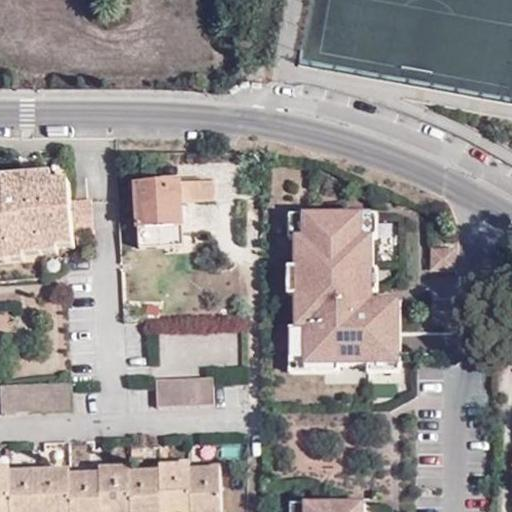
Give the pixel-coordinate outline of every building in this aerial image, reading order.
[(71,201),(70,182),(54,183),(53,176),(3,179),(4,184),(0,184),(0,261),(11,261),(10,248),(42,246),(42,241),(73,239),(73,232),(71,201)] [(141,250),(163,250),(162,230),(183,229),(183,205),(214,204),(214,183),(137,187),(141,250)] [(92,232),(90,199),(71,201),(73,232),(88,232),(92,232)] [(372,219),(313,219),(313,245),(300,245),(300,336),(310,336),(310,378),(409,378),(409,305),(383,305),(382,245),(372,245),(372,219)] [(162,230),(163,250),(183,249),(183,229),(162,230)] [(74,247),(73,239),(42,241),(42,246),(10,248),(11,261),(24,260),(24,255),(59,252),(58,248),(74,247)] [(202,404),(215,404),(214,381),(214,376),(201,377),(202,404)] [(174,405),(187,405),(186,377),(172,378),(174,405)] [(187,405),(202,404),(201,377),(186,377),(187,405)] [(174,405),(172,378),(157,378),(158,405),(174,405)] [(72,384),(72,382),(57,383),(58,411),(73,410),(73,387),(72,384)] [(44,411),(43,383),(28,384),(30,411),(44,411)] [(58,411),(57,383),(43,383),(44,411),(58,411)] [(16,413),(30,411),(28,384),(15,385),(16,413)] [(16,413),(15,385),(1,385),(1,390),(2,413),(16,413)] [(193,511),(192,472),(192,466),(162,467),(162,473),(163,511),(193,511)] [(12,511),(12,473),(11,467),(0,467),(0,511),(12,511)] [(133,511),(132,475),(132,469),(101,470),(101,476),(102,511),(133,511)] [(72,511),(71,477),(71,471),(51,472),(41,472),(42,511),(72,511)] [(42,511),(41,472),(12,473),(12,511),(42,511)] [(193,511),(222,511),(221,472),(192,472),(193,511)] [(163,511),(162,473),(151,474),(132,475),(133,511),(163,511)] [(102,511),(101,476),(71,477),(72,511),(102,511)]
